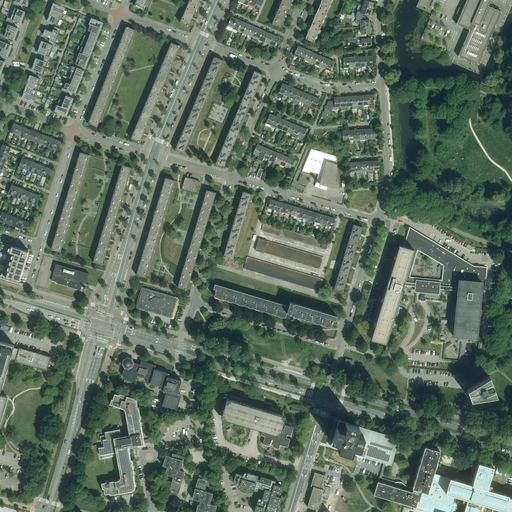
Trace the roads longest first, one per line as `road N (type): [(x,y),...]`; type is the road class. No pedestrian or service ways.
road 1 (secondary): [(511,443),(326,387)]
road 2 (secondary): [(327,399),(511,454)]
road 3 (secondary): [(95,329),(44,511)]
road 4 (secondary): [(50,511),(104,332)]
road 5 (residential): [(375,220),(231,176)]
road 6 (secondary): [(326,387),(182,344)]
road 7 (residential): [(193,302),(337,342)]
road 8 (secondary): [(179,354),(320,397)]
road 9 (residential): [(382,83),(388,180),(375,220)]
road 10 (residential): [(231,176),(193,302)]
road 11 (residential): [(337,342),(375,220)]
road 12 (residential): [(118,14),(73,130)]
road 13 (residential): [(39,246),(73,130)]
road 14 (secondary): [(152,154),(198,43)]
